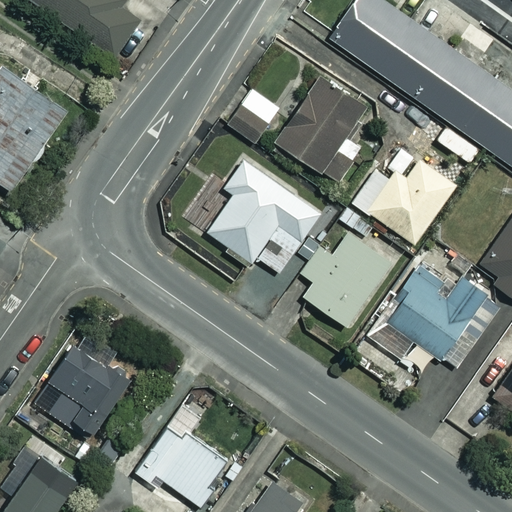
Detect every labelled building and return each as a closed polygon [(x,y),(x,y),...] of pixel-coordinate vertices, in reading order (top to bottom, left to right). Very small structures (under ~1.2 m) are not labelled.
[(121,0),(27,0),(111,56),(136,19),(117,6),(121,0)] [(336,0),(316,29),(511,168),(511,92),(383,0),(336,0)] [(315,67),(288,49),(263,86),(290,104),(315,67)] [(63,109),(0,66),(0,184),(7,189),(63,109)] [(323,69),(270,142),(313,174),(366,101),(323,69)] [(277,106),(250,88),(225,124),(252,143),(277,106)] [(357,203),(414,244),(464,174),(407,133),(357,203)] [(328,222),(244,162),(225,188),(236,196),(204,240),(246,270),(278,226),(309,248),(328,222)] [(511,211),(471,268),(511,297),(511,211)] [(343,226),(294,293),(348,332),(397,265),(343,226)] [(481,321),(413,273),(373,328),(441,377),(481,321)] [(123,380),(68,345),(32,402),(87,437),(123,380)] [(511,415),(511,356),(484,395),(511,415)] [(119,465),(184,511),(193,511),(230,462),(158,410),(119,465)] [(49,511),(63,493),(16,460),(0,482),(0,490),(9,496),(0,509),(0,511),(49,511)] [(301,511),(262,484),(241,511),(301,511)]
